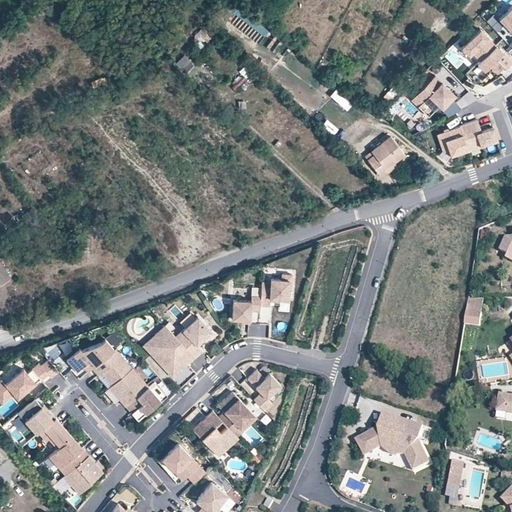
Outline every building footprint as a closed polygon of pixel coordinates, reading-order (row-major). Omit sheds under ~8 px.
[(511,3),(499,16),(511,30),(511,3)] [(258,41),(262,35),(243,20),(238,26),(258,41)] [(205,24),(195,34),(203,41),(212,30),(205,24)] [(479,26),(460,44),(468,53),(472,48),(474,50),(473,51),(478,57),(494,42),(479,26)] [(504,66),(511,60),(494,42),(478,57),(476,60),(483,68),(489,62),(495,69),(501,63),(504,66)] [(184,55),(180,59),(175,63),(174,61),(172,62),(184,75),(194,65),(184,55)] [(339,81),(344,75),(338,70),(333,76),(339,81)] [(456,95),(447,86),(445,89),(442,86),(445,84),(435,74),(411,99),(429,116),(439,105),(442,108),(456,95)] [(235,92),(247,80),(242,75),(231,87),(235,92)] [(388,86),(384,98),(395,101),(398,89),(388,86)] [(469,89),(455,100),(462,109),(476,98),(469,89)] [(326,117),(321,124),(333,132),(338,126),(326,117)] [(480,132),(476,120),(476,119),(458,125),(459,126),(466,150),(467,152),(480,148),(480,146),(497,141),(492,127),(480,132)] [(410,120),(407,123),(412,128),(415,124),(410,120)] [(466,150),(459,126),(436,134),(441,149),(449,156),(466,150)] [(392,163),(394,162),(405,154),(390,135),(364,156),(380,177),(394,166),(392,163)] [(511,240),(504,242),(500,256),(508,258),(509,255),(511,255),(511,240)] [(0,287),(12,280),(0,260),(0,287)] [(290,290),(291,273),(281,272),(281,278),(270,277),(270,281),(261,281),(260,295),(260,305),(269,305),(269,300),(270,297),(279,298),(288,299),(289,290),(290,290)] [(260,305),(260,295),(252,295),(251,300),(233,299),(232,318),(242,319),(250,320),(251,310),(259,311),(260,305)] [(467,297),(465,324),(480,325),(482,299),(467,297)] [(197,343),(211,330),(197,315),(175,336),(194,356),(202,349),(197,343)] [(172,377),(194,356),(175,336),(164,324),(154,334),(163,343),(151,354),(172,377)] [(151,354),(163,343),(154,334),(142,345),(151,354)] [(92,367),(114,348),(105,338),(100,341),(81,349),(79,347),(66,359),(76,371),(82,366),(87,372),(92,367)] [(128,369),(123,363),(126,360),(115,348),(114,348),(92,367),(98,374),(102,371),(112,383),(128,369)] [(50,375),(58,368),(48,356),(41,363),(38,360),(27,370),(23,365),(5,381),(1,376),(0,376),(0,392),(8,385),(13,391),(17,395),(35,380),(32,377),(37,373),(39,376),(40,377),(47,371),(50,375)] [(131,366),(126,360),(123,363),(128,369),(131,366)] [(148,385),(131,366),(128,369),(112,383),(109,386),(125,405),(148,385)] [(266,397),(280,384),(269,372),(264,377),(257,369),(247,378),(253,384),(255,382),(257,384),(255,386),(261,392),(253,399),(264,410),(272,403),(266,397)] [(0,399),(2,401),(13,391),(8,385),(0,392),(0,399)] [(145,413),(161,399),(148,385),(125,405),(132,413),(139,406),(145,413)] [(249,419),(243,412),(248,407),(233,391),(222,401),(227,407),(223,410),(218,416),(237,436),(243,430),(241,428),(249,419)] [(511,396),(510,396),(500,395),(497,411),(507,413),(511,413),(511,396)] [(47,412),(41,405),(35,398),(18,412),(36,433),(38,431),(55,416),(49,410),(47,412)] [(227,407),(222,401),(218,405),(223,410),(227,407)] [(138,419),(145,413),(139,406),(132,413),(138,419)] [(257,416),(248,407),(243,412),(249,419),(241,428),(243,430),(257,416)] [(237,436),(218,416),(212,410),(205,417),(209,420),(205,424),(201,420),(192,429),(211,449),(219,443),(225,449),(238,437),(237,436)] [(377,428),(365,434),(374,450),(381,447),(391,453),(396,454),(404,450),(407,450),(410,455),(406,456),(414,470),(431,461),(419,439),(423,425),(383,413),(377,428)] [(57,448),(71,435),(65,428),(63,429),(58,424),(60,423),(55,416),(38,431),(46,441),(49,438),(57,448)] [(356,439),(365,455),(374,450),(365,434),(356,439)] [(88,454),(82,447),(80,449),(75,443),(77,441),(71,435),(57,448),(48,455),(65,474),(88,454)] [(205,471),(178,443),(168,452),(174,459),(168,465),(172,469),(178,469),(185,477),(186,475),(193,482),(205,471)] [(225,449),(219,443),(211,449),(218,456),(225,449)] [(90,481),(102,471),(88,454),(65,474),(63,476),(79,494),(92,483),(90,481)] [(466,461),(452,458),(447,489),(461,491),(466,461)] [(217,505),(227,494),(211,481),(198,497),(203,500),(200,503),(203,505),(198,511),(218,511),(217,511),(220,507),(217,505)] [(133,511),(132,511),(128,511),(125,509),(117,503),(109,511),(133,511)]
